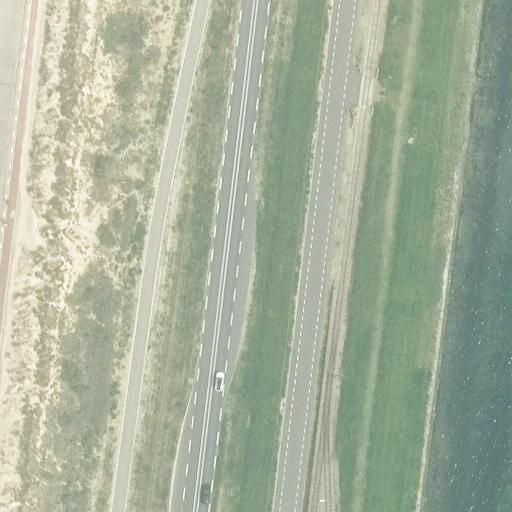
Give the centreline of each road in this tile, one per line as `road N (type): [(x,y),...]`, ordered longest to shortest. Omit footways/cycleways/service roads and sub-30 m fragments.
road 1 (primary): [(202,0),(153,239),(116,511)]
road 2 (tertiary): [(284,511),(344,0)]
road 3 (primary): [(193,511),(253,0)]
